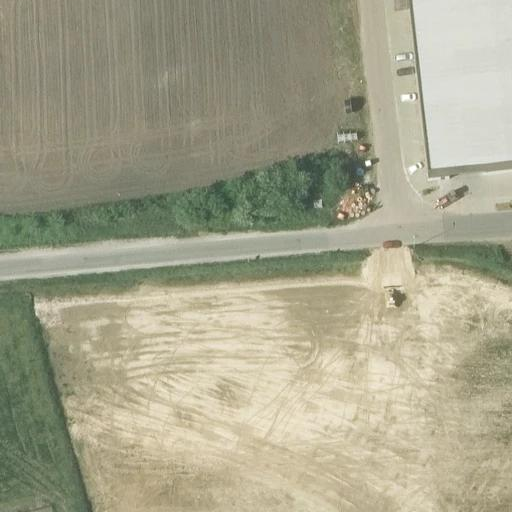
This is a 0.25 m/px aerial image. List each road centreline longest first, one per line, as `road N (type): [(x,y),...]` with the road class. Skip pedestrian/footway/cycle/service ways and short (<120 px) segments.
road 1 (tertiary): [(0,271),(391,238)]
road 2 (unclassified): [(391,238),(369,0)]
road 3 (tertiary): [(391,238),(511,227)]
